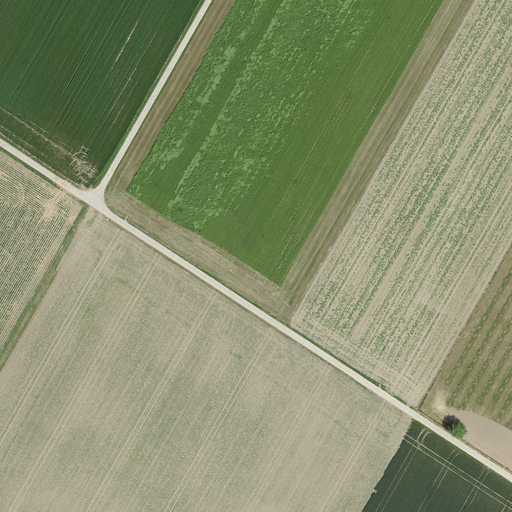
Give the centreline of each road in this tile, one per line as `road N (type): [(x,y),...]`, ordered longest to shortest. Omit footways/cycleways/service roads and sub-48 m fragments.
road 1 (track): [(511,478),(0,141)]
road 2 (track): [(92,202),(209,0)]
